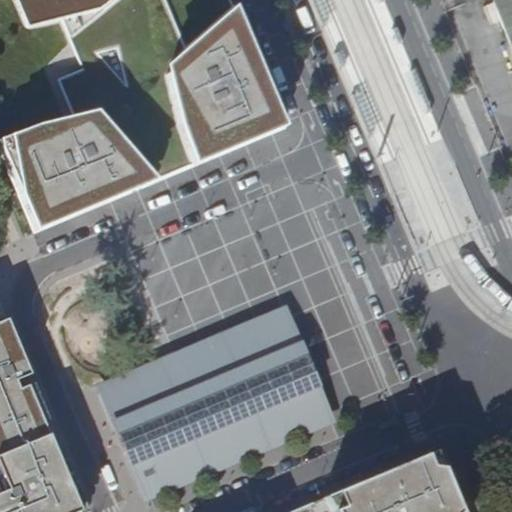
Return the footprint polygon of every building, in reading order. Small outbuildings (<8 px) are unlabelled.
[(0,0),(0,163),(30,236),(280,131),(225,0),(0,0)] [(511,0),(490,0),(511,52),(511,0)] [(93,391),(98,401),(285,324),(280,314),(176,357),(93,391)] [(0,511),(81,511),(0,317),(0,511)] [(137,497),(324,419),(285,324),(98,401),(137,497)] [(453,511),(429,454),(294,511),(453,511)]
